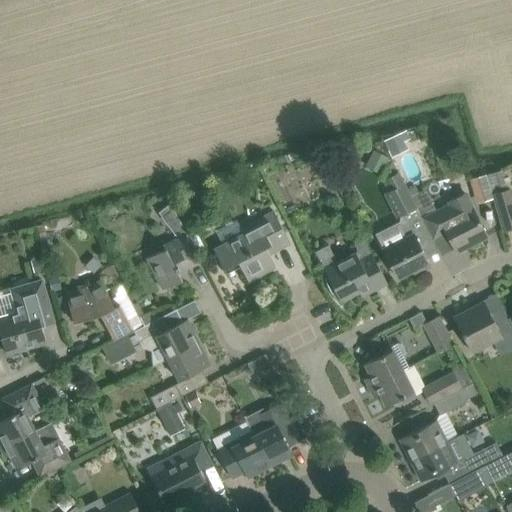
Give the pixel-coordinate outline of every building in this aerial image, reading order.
[(384,141),(392,157),(408,150),(404,142),(410,140),(405,131),(384,141)] [(373,150),(369,160),(384,167),(388,157),(373,150)] [(501,170),(484,175),(491,199),(495,198),(504,230),(511,227),(511,197),(510,189),(508,190),(502,171),(501,170)] [(410,196),(408,191),(398,172),(382,180),(388,192),(400,216),(401,215),(403,220),(397,223),(398,224),(376,236),(383,248),(382,249),(388,260),(398,278),(413,271),(414,273),(430,266),(421,248),(433,241),(420,217),(418,213),(419,213),(410,196)] [(477,203),(491,199),(484,175),(469,179),(477,203)] [(478,218),(472,207),(464,192),(446,201),(447,204),(443,206),(436,210),(420,217),(433,241),(434,244),(448,237),(456,252),(487,236),(478,218)] [(189,238),(187,233),(173,208),(162,217),(161,217),(178,238),(163,246),(165,249),(147,258),(154,271),(163,289),(182,279),(178,272),(188,267),(189,268),(201,262),(196,252),(192,244),(189,238)] [(213,249),(214,251),(224,269),(238,261),(248,281),(275,267),(265,247),(271,244),(274,250),(273,251),(274,252),(290,243),(274,211),(241,228),(244,233),(213,249)] [(39,240),(47,239),(45,230),(44,224),(36,225),(38,232),(39,240)] [(337,262),(335,258),(328,245),(315,252),(327,275),(325,276),(327,282),(329,289),(332,295),(336,300),(340,306),(349,298),(348,297),(367,287),(370,292),(387,283),(378,266),(371,253),(360,259),(356,252),(337,262)] [(31,260),(34,274),(42,271),(39,258),(31,260)] [(52,290),(61,288),(58,276),(48,278),(52,290)] [(46,342),(41,325),(53,322),(40,280),(9,288),(17,313),(0,318),(0,332),(6,353),(23,348),(24,345),(32,342),(33,345),(46,342)] [(114,339),(132,330),(133,331),(134,330),(144,325),(139,317),(126,292),(110,300),(100,280),(89,286),(66,293),(73,322),(97,315),(100,314),(108,328),(114,339)] [(505,311),(492,318),(484,302),(454,317),(463,335),(472,351),(493,341),(511,330),(511,325),(508,317),(505,311)] [(187,319),(182,321),(176,309),(158,318),(144,325),(134,330),(143,347),(151,350),(153,365),(167,358),(199,342),(187,319)] [(139,317),(144,325),(158,318),(153,310),(139,317)] [(423,324),(432,341),(438,352),(453,344),(439,316),(423,324)] [(133,349),(135,348),(127,334),(102,347),(111,365),(135,353),(133,349)] [(379,345),(380,340),(378,335),(369,340),(374,348),(379,345)] [(179,380),(193,373),(211,364),(199,342),(167,358),(179,380)] [(407,353),(401,343),(397,343),(391,346),(390,345),(380,350),(382,355),(364,364),(370,376),(364,379),(369,388),(403,370),(409,367),(404,357),(407,353)] [(83,381),(94,375),(87,362),(76,367),(83,381)] [(428,404),(460,388),(473,381),(465,366),(452,372),(424,386),(413,365),(409,367),(403,370),(369,388),(373,397),(379,394),(385,405),(403,396),(405,401),(416,395),(416,394),(422,391),(428,404)] [(43,407),(31,383),(1,398),(9,415),(0,420),(0,435),(0,436),(0,447),(0,448),(35,430),(28,415),(43,407)] [(156,409),(160,407),(171,402),(181,396),(175,385),(150,397),(156,409)] [(467,400),(466,399),(461,389),(433,404),(439,415),(445,411),(467,400)] [(191,408),(201,404),(196,392),(185,397),(191,408)] [(173,405),(172,405),(171,402),(160,407),(161,410),(158,412),(163,423),(169,435),(184,428),(178,416),(173,405)] [(288,447),(300,440),(281,403),(259,414),(246,420),(270,467),(292,455),(288,447)] [(410,460),(446,441),(435,419),(427,424),(425,420),(412,426),(414,431),(399,439),(410,460)] [(270,467),(246,420),(212,438),(217,449),(220,454),(223,460),(232,478),(244,472),(248,478),(270,467)] [(59,437),(55,439),(47,424),(35,430),(0,448),(5,457),(9,454),(16,467),(32,459),(40,477),(58,468),(71,461),(59,437)] [(438,478),(451,471),(448,466),(457,462),(462,459),(469,455),(459,435),(446,441),(410,460),(421,481),(436,473),(438,478)] [(147,469),(157,487),(166,505),(193,491),(194,495),(209,488),(199,470),(211,464),(200,442),(147,469)] [(462,459),(469,473),(491,461),(484,448),(469,455),(462,459)] [(511,472),(511,450),(503,455),(491,462),(485,465),(493,482),(511,472)] [(493,482),(485,465),(470,473),(463,476),(472,493),(493,482)] [(106,508),(99,511),(139,511),(130,493),(105,506),(106,508)] [(429,511),(437,508),(429,494),(414,502),(419,511),(429,511)]
